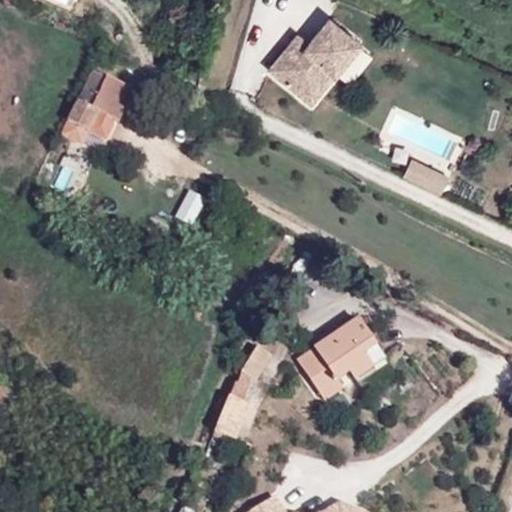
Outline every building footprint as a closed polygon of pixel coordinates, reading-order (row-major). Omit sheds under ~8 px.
[(360,44),(328,18),(308,44),(303,49),(292,40),(266,72),(301,100),(313,86),(320,92),(334,74),(335,75),(360,44)] [(308,44),(296,35),(292,40),(303,49),(308,44)] [(134,90),(107,77),(92,109),(78,101),(67,122),(88,133),(98,112),(118,122),(134,90)] [(313,86),(301,100),(308,106),(320,92),(313,86)] [(150,165),(138,157),(128,175),(140,181),(150,165)] [(426,185),(434,170),(412,158),(404,173),(426,185)] [(447,177),(434,170),(426,185),(439,192),(447,177)] [(330,339),(298,361),(325,400),(343,388),(337,381),(350,371),(356,379),(385,359),(359,319),(349,326),(346,322),(327,334),(330,339)] [(241,372),(252,380),(254,381),(270,355),(257,347),(244,366),(241,372)] [(244,402),(252,380),(241,372),(235,382),(232,381),(229,396),(244,402)] [(0,401),(9,387),(0,380),(0,401)] [(0,435),(5,428),(0,424),(0,423),(20,395),(9,387),(0,401),(0,435)] [(250,404),(244,402),(229,396),(215,432),(234,440),(250,404)] [(0,487),(0,511),(10,511),(20,495),(17,492),(2,484),(0,487)] [(354,511),(339,506),(328,511),(283,511),(276,500),(256,511),(354,511)]
